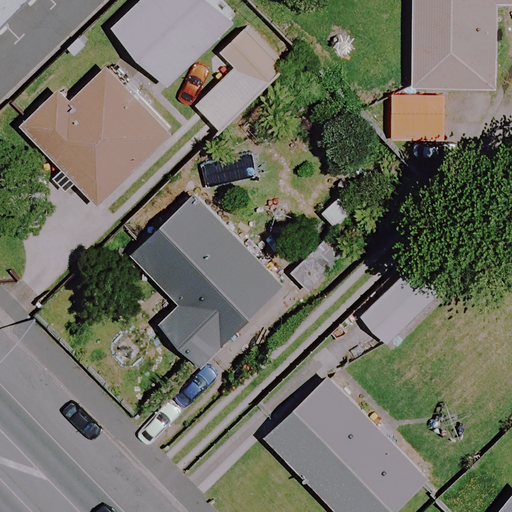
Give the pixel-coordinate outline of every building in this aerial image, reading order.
[(0,0),(0,22),(23,0),(0,0)] [(448,140),(449,85),(496,85),(498,0),(511,0),(415,0),(414,84),(391,84),(390,139),(448,140)] [(285,65),(244,25),(219,51),(235,66),(196,105),(221,130),(285,65)] [(174,130),(108,63),(72,99),(63,90),(25,127),(64,166),(52,178),(63,190),(75,178),(99,203),(174,130)] [(284,284),(196,192),(133,253),(180,302),(160,321),(201,363),(284,284)] [(442,290),(416,262),(361,313),(387,341),(442,290)] [(390,511),(429,475),(327,368),(263,430),(340,511),(390,511)] [(511,511),(511,491),(494,511),(511,511)]
